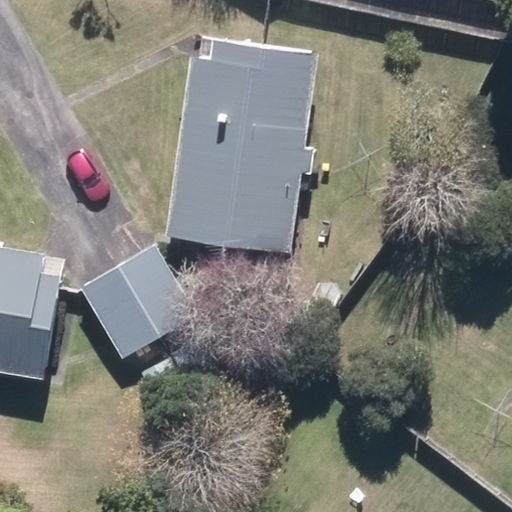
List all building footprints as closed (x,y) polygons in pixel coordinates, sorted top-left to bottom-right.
[(322,136),(335,43),(271,34),(233,28),(230,49),(210,46),(185,226),(307,243),(319,163),(327,163),(330,138),(322,136)] [(449,167),(429,193),(466,219),(485,193),(449,167)] [(128,267),(170,335),(204,315),(164,245),(128,267)] [(0,369),(51,378),(68,277),(50,274),(53,256),(0,247),(0,369)] [(132,358),(170,335),(128,267),(91,288),(132,358)] [(209,339),(181,353),(200,389),(227,375),(209,339)] [(149,372),(168,409),(197,393),(177,358),(149,372)]
